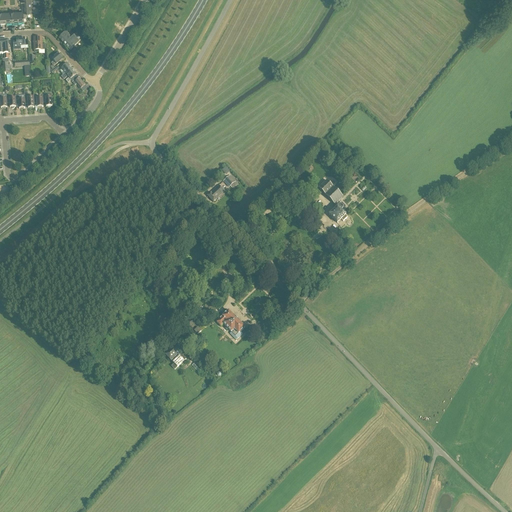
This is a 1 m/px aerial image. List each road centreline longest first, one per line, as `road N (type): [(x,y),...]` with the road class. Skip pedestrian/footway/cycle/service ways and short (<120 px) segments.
road 1 (tertiary): [(298,303),(152,145),(230,0)]
road 2 (primary): [(0,230),(119,117),(202,0)]
road 3 (tertiary): [(503,511),(298,303)]
road 4 (unclassified): [(298,303),(511,133)]
road 5 (track): [(0,260),(119,148),(137,142)]
road 6 (residential): [(61,139),(48,120),(3,123),(8,176),(15,177)]
